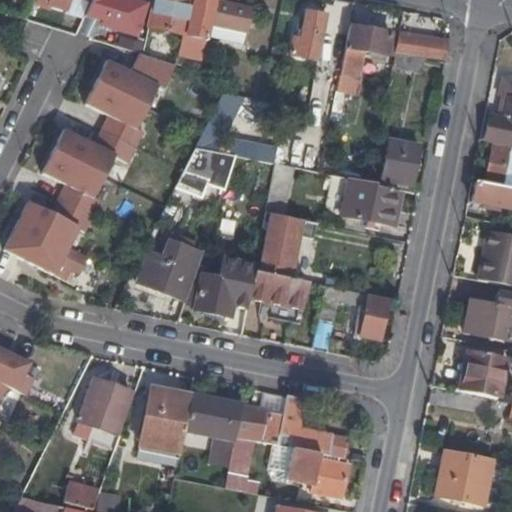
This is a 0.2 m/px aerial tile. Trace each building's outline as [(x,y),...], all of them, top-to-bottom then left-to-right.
[(66,5),(86,11),(90,1),(88,0),(87,0),(50,0),(49,5),(65,9),(66,5)] [(86,11),(75,35),(89,40),(101,15),(108,18),(105,26),(134,34),(142,7),(117,0),(94,0),(91,12),(86,11)] [(153,0),(148,29),(182,35),(188,0),(153,0)] [(206,37),(234,43),(236,29),(241,7),(212,2),(212,0),(192,0),(185,36),(205,40),(206,37)] [(288,55),(339,66),(352,2),(341,0),(338,0),(335,20),(323,18),(324,16),(304,13),(299,39),(292,38),(288,55)] [(236,29),(234,43),(243,45),(250,8),(241,7),(236,29)] [(363,52),(386,56),(389,36),(389,34),(348,27),(339,76),(357,79),(363,52)] [(201,60),(205,40),(185,36),(182,57),(201,60)] [(386,56),(393,58),(394,52),(397,37),(389,36),(386,56)] [(440,45),(401,37),(398,52),(437,59),(440,45)] [(420,73),(423,58),(394,52),(393,58),(391,67),(420,73)] [(142,56),(138,55),(128,73),(105,61),(95,84),(146,109),(157,87),(161,90),(172,66),(142,56)] [(511,81),(502,80),(499,96),(509,97),(505,120),(489,117),(485,141),(511,147),(511,81)] [(146,109),(95,84),(84,105),(107,117),(100,131),(135,148),(143,133),(136,129),(146,109)] [(127,164),(135,148),(100,131),(93,146),(62,131),(52,152),(103,178),(113,158),(127,164)] [(418,147),(387,140),(379,179),(409,186),(418,147)] [(511,188),(511,150),(491,146),(484,183),(511,188)] [(193,149),(173,188),(199,198),(204,184),(223,189),(234,157),(193,149)] [(93,198),(103,178),(52,152),(41,174),(64,186),(57,200),(92,218),(100,202),(93,198)] [(291,168),(274,165),(264,214),(281,218),(291,168)] [(373,189),(374,185),(368,184),(346,179),(338,218),(365,222),(373,223),(392,227),(399,194),(373,189)] [(511,190),(476,184),(472,204),(511,211),(511,190)] [(92,218),(57,200),(50,215),(26,203),(16,225),(68,250),(77,230),(84,233),(92,218)] [(281,218),(264,214),(260,230),(266,232),(258,271),(289,277),(297,236),(311,239),(314,224),(281,218)] [(87,259),(16,225),(2,251),(64,282),(69,271),(78,276),(87,259)] [(487,233),(484,249),(491,250),(494,234),(487,233)] [(484,249),(478,282),(511,288),(511,237),(494,234),(491,250),(484,249)] [(195,269),(200,257),(166,244),(160,261),(144,255),(134,286),(184,303),(195,269)] [(184,303),(183,305),(192,308),(192,311),(228,319),(230,307),(244,310),(246,304),(251,276),(252,273),(253,268),(222,261),(218,281),(200,277),(202,271),(195,269),(184,303)] [(251,276),(246,304),(298,315),(298,309),(318,313),(320,302),(323,287),(304,283),(303,286),(251,276)] [(333,289),(323,287),(320,302),(318,313),(316,321),(332,325),(336,304),(358,308),(352,337),(377,342),(385,302),(365,298),(366,296),(333,289)] [(511,295),(497,293),(494,306),(511,309),(511,295)] [(511,309),(494,306),(478,303),(471,336),(508,344),(511,324),(511,309)] [(0,383),(7,387),(25,397),(33,380),(24,375),(29,365),(0,349),(0,383)] [(468,352),(460,393),(497,400),(505,359),(468,352)] [(80,417),(93,381),(92,381),(77,423),(103,432),(115,436),(117,430),(80,417)] [(129,394),(93,381),(80,417),(117,430),(129,394)] [(139,444),(179,453),(182,435),(190,398),(149,390),(139,444)] [(296,430),(302,400),(285,397),(281,417),(267,414),(267,411),(240,405),(234,438),(253,442),(292,449),(317,454),(328,456),(331,438),(296,430)] [(204,401),(190,398),(182,435),(233,445),(234,438),(240,405),(204,398),(204,401)] [(99,444),(113,449),(117,437),(115,436),(103,432),(99,444)] [(233,445),(227,473),(246,477),(253,442),(234,438),(233,445)] [(317,454),(292,449),(285,478),(310,484),(307,491),(338,499),(346,466),(328,462),(316,458),(317,454)] [(492,461),(444,452),(435,498),(482,508),(492,461)] [(95,492),(68,484),(62,504),(90,511),(95,492)]
